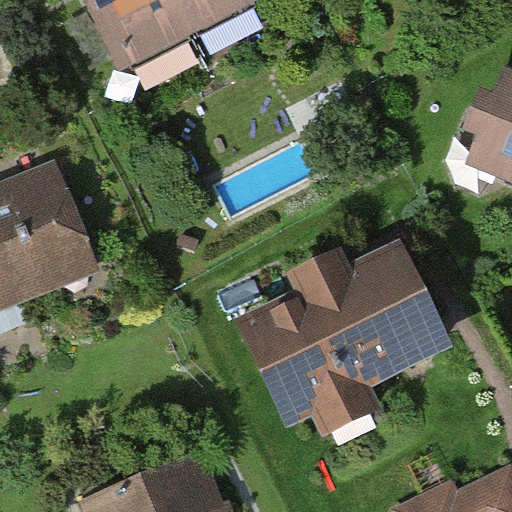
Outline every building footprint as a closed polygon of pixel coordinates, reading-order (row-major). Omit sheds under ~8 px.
[(174,0),(91,0),(143,103),(210,70),(174,0)] [(174,0),(210,70),(276,37),(257,0),(174,0)] [(511,82),(509,81),(471,180),(511,195),(511,82)] [(65,168),(0,192),(0,324),(109,283),(65,168)] [(301,307),(239,335),(290,442),(458,364),(406,254),(357,278),(348,257),(290,284),(301,307)] [(228,511),(207,459),(80,510),(80,511),(228,511)] [(463,484),(397,511),(511,511),(511,477),(468,497),(463,484)]
